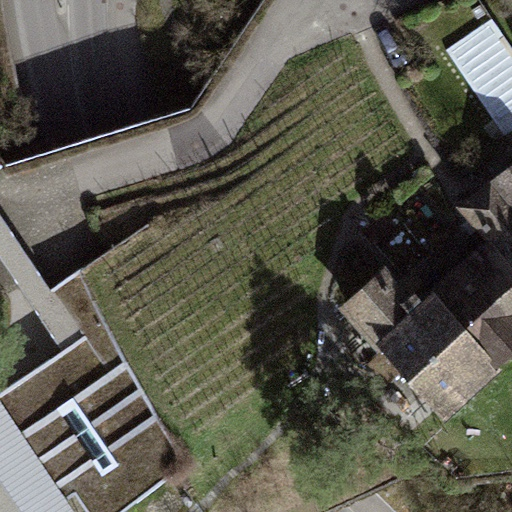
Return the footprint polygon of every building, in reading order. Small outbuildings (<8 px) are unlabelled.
[(511,42),(499,22),(453,51),(502,126),(511,119),(511,42)] [(511,160),(502,169),(511,181),(511,160)] [(511,181),(502,169),(455,206),(484,239),(511,272),(511,181)] [(0,212),(0,259),(61,355),(0,391),(0,472),(26,511),(121,511),(186,463),(80,275),(53,289),(0,212)] [(511,272),(484,239),(460,260),(511,322),(511,272)] [(511,322),(460,260),(440,276),(445,283),(427,298),(487,370),(511,349),(511,322)] [(499,383),(487,370),(427,298),(416,307),(386,273),(344,306),(379,348),(387,341),(452,421),(499,383)]
